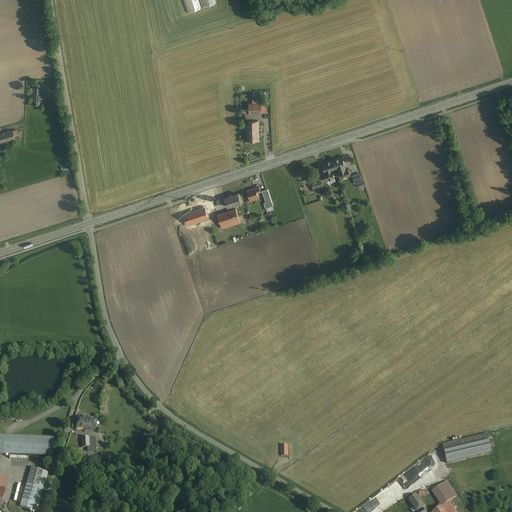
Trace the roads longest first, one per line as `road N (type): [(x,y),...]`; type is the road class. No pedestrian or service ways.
road 1 (secondary): [(511,82),(88,223)]
road 2 (unclassified): [(88,223),(110,332),(146,392),(175,419),(334,511)]
road 3 (unclassified): [(49,0),(88,223)]
